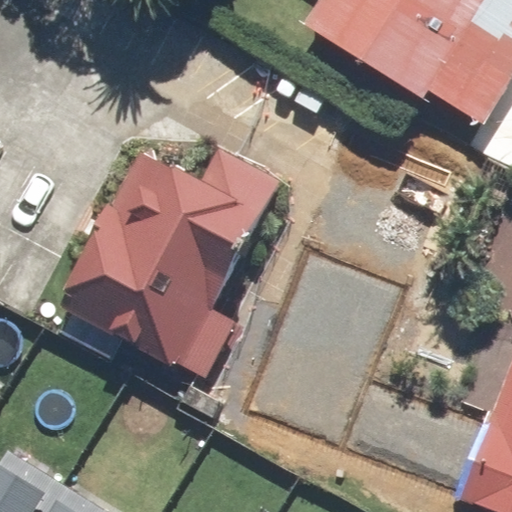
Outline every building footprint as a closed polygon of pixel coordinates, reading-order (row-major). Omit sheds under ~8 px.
[(511,0),(324,0),(309,24),(463,123),(511,47),(511,0)] [(344,251),(421,291),(475,190),(398,150),(344,251)] [(217,158),(205,186),(151,154),(61,309),(174,375),(249,246),(252,248),(280,186),(217,158)] [(365,366),(329,464),(464,511),(511,511),(511,367),(496,414),(365,366)] [(245,371),(219,425),(297,461),(322,407),(245,371)] [(84,511),(4,459),(0,465),(0,511),(84,511)]
